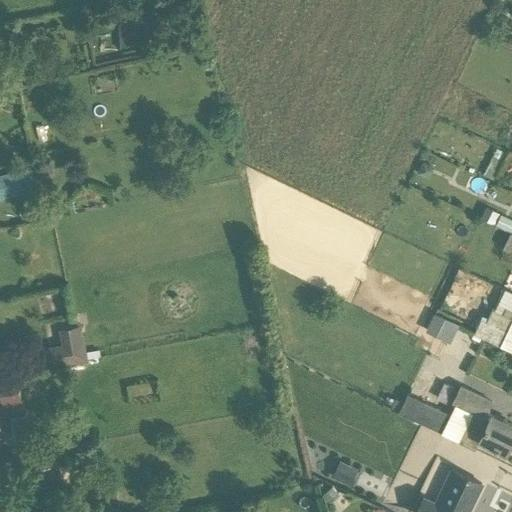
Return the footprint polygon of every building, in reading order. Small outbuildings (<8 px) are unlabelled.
[(160,22),(151,23),(154,39),(164,37),(162,22),(160,22)] [(506,153),(497,148),(493,156),(502,160),(506,153)] [(50,162),(33,168),(36,177),(53,172),(50,162)] [(33,169),(0,175),(0,199),(37,191),(33,169)] [(486,207),(481,218),(482,218),(481,219),(495,225),(500,214),(486,207)] [(511,220),(501,215),(496,225),(511,233),(511,220)] [(511,233),(510,233),(502,249),(511,253),(511,233)] [(444,296),(444,313),(458,313),(458,297),(444,296)] [(511,310),(506,308),(503,313),(493,309),(487,320),(481,318),(474,334),(499,346),(511,319),(511,310)] [(459,326),(435,313),(426,330),(450,343),(459,326)] [(51,369),(88,362),(82,325),(59,329),(61,344),(47,347),(51,369)] [(0,383),(0,396),(3,411),(23,407),(18,380),(0,383)] [(491,400),(467,388),(460,385),(451,403),(455,405),(450,415),(407,394),(398,412),(475,450),(480,441),(506,453),(511,441),(511,424),(486,412),(491,400)] [(49,468),(47,457),(35,459),(37,470),(49,468)] [(338,459),(331,475),(349,482),(356,467),(338,459)] [(452,469),(436,503),(424,497),(417,511),(466,511),(464,511),(470,498),(474,500),(482,484),(452,469)] [(333,487),(323,494),(330,503),(340,495),(333,487)]
